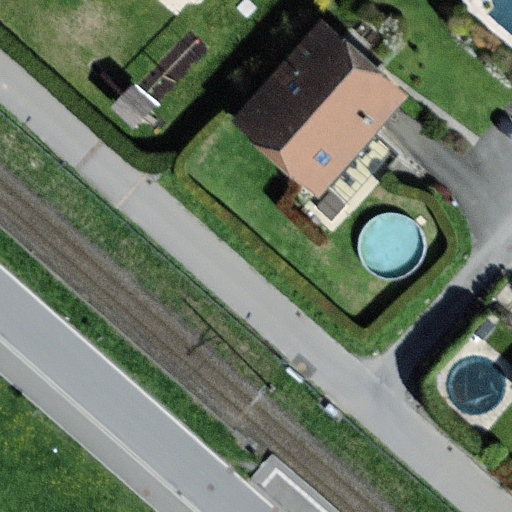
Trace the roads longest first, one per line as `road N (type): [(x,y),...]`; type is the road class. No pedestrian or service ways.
road 1 (residential): [(368,395),(0,69)]
road 2 (tertiary): [(0,300),(238,511)]
road 3 (residential): [(511,237),(368,395)]
road 4 (residential): [(498,511),(368,395)]
